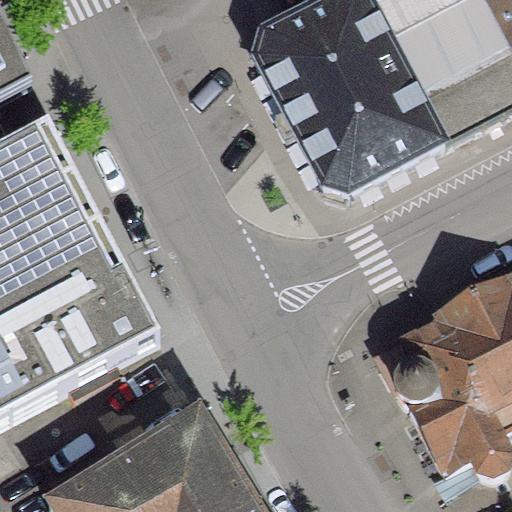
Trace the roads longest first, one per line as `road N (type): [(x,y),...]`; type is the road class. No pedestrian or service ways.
road 1 (residential): [(252,325),(93,0)]
road 2 (residential): [(252,325),(511,191)]
road 3 (residential): [(364,511),(252,325)]
